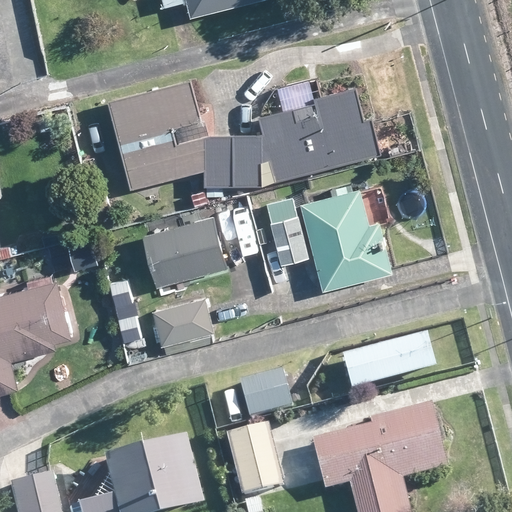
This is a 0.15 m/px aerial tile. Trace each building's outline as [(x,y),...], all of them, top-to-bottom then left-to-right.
[(197,0),(201,13),(254,0),(171,0),(172,2),(181,0),(197,0)] [(213,115),(203,81),(202,75),(118,98),(127,131),(141,184),(214,164),(214,180),(219,180),(272,180),(272,157),(279,157),(284,177),(391,148),(382,115),(375,117),(365,82),(324,93),(328,110),(307,116),(303,102),(269,111),(274,128),(217,131),(187,140),(182,122),(213,115)] [(0,241),(15,238),(0,173),(0,241)] [(379,220),(378,215),(369,184),(310,199),(324,252),(333,286),(401,268),(401,266),(390,225),(388,217),(379,220)] [(210,189),(198,193),(201,203),(214,199),(210,189)] [(317,253),(307,211),(297,213),(295,203),(277,207),(284,237),(289,260),(317,253)] [(238,264),(236,260),(224,212),(190,220),(153,230),(165,278),(166,282),(199,274),(229,266),(238,264)] [(89,238),(94,256),(108,253),(103,234),(89,238)] [(62,339),(80,334),(65,277),(60,279),(43,283),(43,285),(0,295),(0,393),(12,391),(26,387),(19,358),(58,348),(64,347),(62,339)] [(149,345),(133,277),(114,282),(131,350),(149,345)] [(221,328),(214,306),(211,295),(162,308),(171,342),(221,328)] [(361,388),(445,366),(436,333),(374,349),(370,350),(352,354),(361,388)] [(257,415),(300,405),(291,369),(248,379),(257,415)] [(322,439),(331,477),(335,489),(359,482),(366,511),(417,511),(408,476),(458,464),(442,403),(379,420),(380,425),(339,435),(322,439)] [(251,494),(282,487),(292,484),(277,423),(270,425),(236,433),(251,494)] [(171,511),(208,502),(190,434),(110,456),(119,490),(83,499),(86,511),(171,511)] [(65,511),(56,474),(52,474),(15,483),(22,511),(65,511)] [(253,511),(268,511),(265,497),(251,500),(253,511)]
